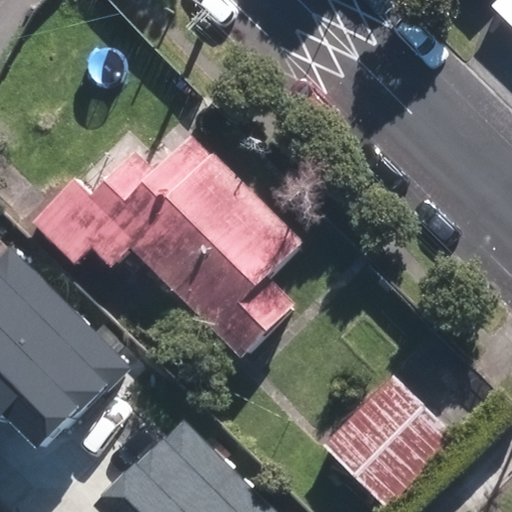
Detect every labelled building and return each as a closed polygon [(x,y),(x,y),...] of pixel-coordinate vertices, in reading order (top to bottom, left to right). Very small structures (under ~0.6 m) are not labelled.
[(511,0),(505,0),(495,11),(511,27),(511,0)] [(243,355),(296,302),(270,275),(305,240),(194,129),(158,167),(138,147),(92,193),(78,178),(34,222),(77,266),(96,247),(114,265),(134,245),(243,355)] [(99,342),(0,443),(0,457),(56,511),(189,511),(184,507),(226,465),(99,342)] [(327,445),(394,510),(464,435),(398,372),(327,445)] [(486,511),(511,484),(511,422),(435,504),(442,511),(486,511)]
